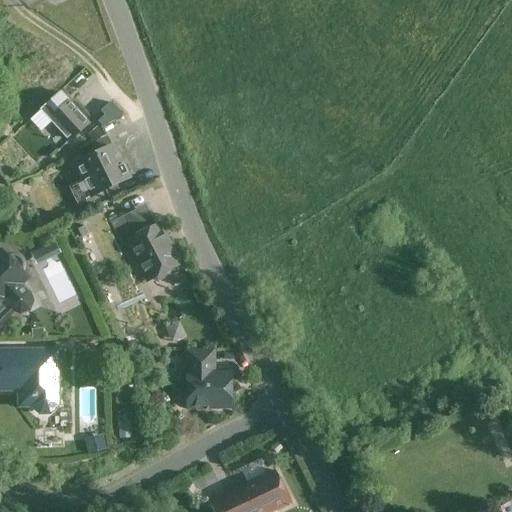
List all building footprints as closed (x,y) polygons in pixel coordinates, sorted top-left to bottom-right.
[(50,100),(32,117),(40,126),(58,109),(50,100)] [(88,123),(68,100),(58,109),(40,126),(51,138),(56,134),(65,144),(88,123)] [(108,134),(86,144),(92,155),(113,144),(108,134)] [(92,155),(76,163),(91,194),(92,195),(106,188),(129,176),(113,144),(92,155)] [(106,188),(92,195),(91,194),(84,198),(90,209),(111,199),(106,188)] [(144,206),(126,216),(136,235),(155,226),(144,206)] [(177,259),(158,224),(155,226),(136,235),(126,216),(125,214),(111,222),(123,244),(129,241),(149,279),(152,277),(158,279),(168,273),(170,268),(175,265),(177,259)] [(0,254),(0,322),(12,311),(16,313),(22,313),(26,310),(29,305),(29,299),(27,295),(18,286),(25,279),(20,274),(22,270),(22,265),(19,260),(14,257),(9,257),(5,259),(0,254)] [(214,374),(214,349),(188,349),(188,374),(214,374)] [(55,353),(0,353),(0,390),(31,390),(31,407),(39,414),(48,413),(55,406),(55,353)] [(230,406),(230,374),(214,374),(188,374),(188,406),(193,406),(197,410),(205,410),(209,406),(230,406)] [(83,437),(100,438),(100,431),(106,432),(108,389),(84,388),(83,437)] [(101,440),(86,443),(88,453),(103,451),(101,440)] [(275,471),(210,501),(215,511),(271,511),(290,503),(275,471)] [(158,493),(140,504),(145,511),(151,511),(164,504),(158,493)]
